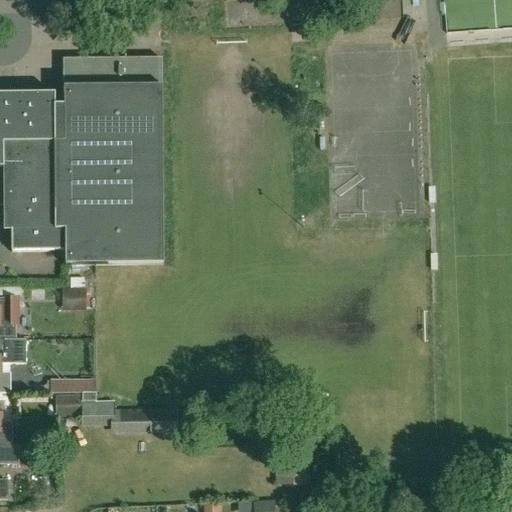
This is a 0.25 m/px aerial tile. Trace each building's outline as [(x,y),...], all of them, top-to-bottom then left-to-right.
[(62,16),(62,12),(59,9),(56,9),(54,9),(51,12),(51,16),(54,20),(59,20),(62,16)] [(163,266),(163,87),(163,59),(64,59),(64,104),(55,104),(55,98),(0,97),(0,204),(6,204),(6,230),(13,230),(13,250),(66,250),(66,265),(163,266)] [(301,107),(301,118),(323,117),(323,106),(301,107)] [(0,339),(16,339),(15,298),(0,297),(0,339)] [(16,363),(16,339),(0,339),(0,372),(1,372),(1,363),(16,363)] [(65,420),(86,419),(85,398),(64,398),(65,420)] [(89,429),(117,428),(117,440),(188,438),(188,416),(118,418),(118,408),(88,409),(89,429)] [(0,447),(19,447),(19,446),(13,446),(13,424),(1,424),(1,415),(0,414),(0,447)] [(0,465),(19,465),(19,447),(0,447),(0,502),(7,503),(8,485),(2,485),(2,480),(0,479),(0,465)] [(297,487),(317,486),(316,458),(295,460),(297,487)]
